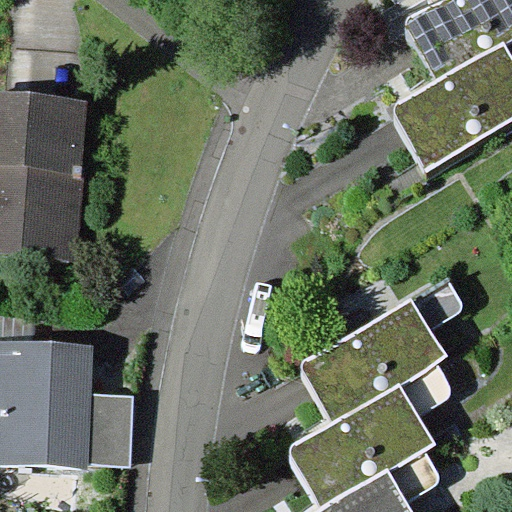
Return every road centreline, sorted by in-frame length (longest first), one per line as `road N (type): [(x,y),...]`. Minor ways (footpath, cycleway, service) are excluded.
road 1 (residential): [(282,118),(179,412),(176,511)]
road 2 (residential): [(282,118),(125,0)]
road 3 (residential): [(337,0),(282,118)]
